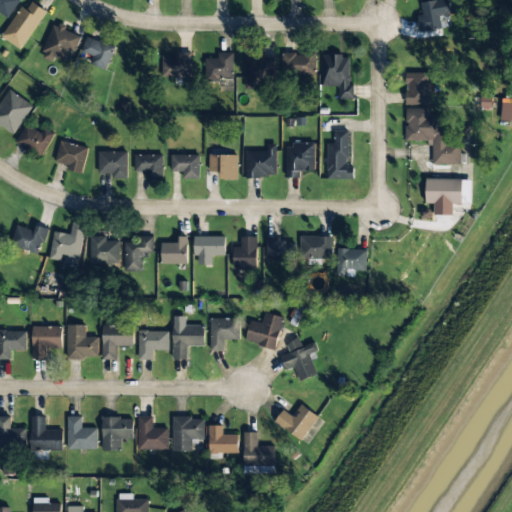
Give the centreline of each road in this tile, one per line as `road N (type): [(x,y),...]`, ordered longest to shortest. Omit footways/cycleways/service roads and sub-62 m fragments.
road 1 (residential): [(0,164),(61,199),(95,206),(380,208)]
road 2 (residential): [(84,0),(183,24),(380,24)]
road 3 (residential): [(249,388),(0,387)]
road 4 (residential): [(380,24),(380,208)]
